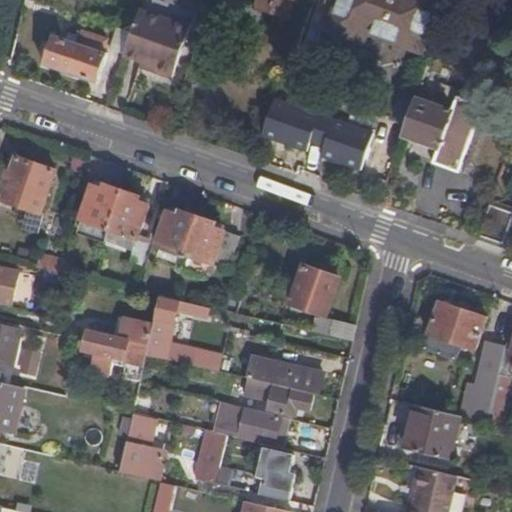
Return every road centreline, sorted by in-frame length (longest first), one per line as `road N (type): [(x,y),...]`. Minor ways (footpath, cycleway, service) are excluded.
road 1 (tertiary): [(404,238),(0,96)]
road 2 (residential): [(340,511),(404,238)]
